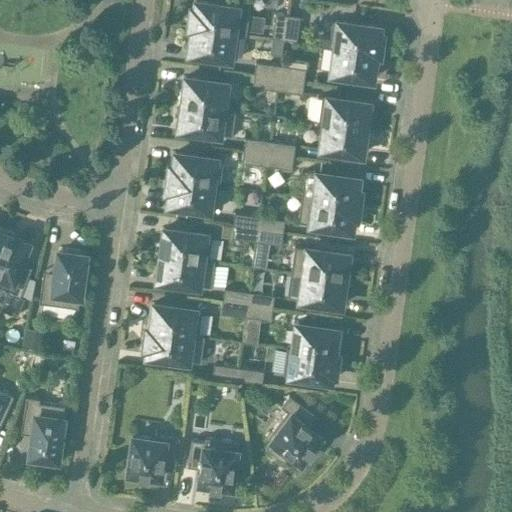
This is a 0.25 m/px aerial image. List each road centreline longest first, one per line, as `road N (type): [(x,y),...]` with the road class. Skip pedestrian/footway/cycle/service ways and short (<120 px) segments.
road 1 (residential): [(434,3),(380,409),(358,470),(316,511)]
road 2 (residential): [(113,206),(70,511)]
road 3 (residential): [(143,0),(113,206)]
